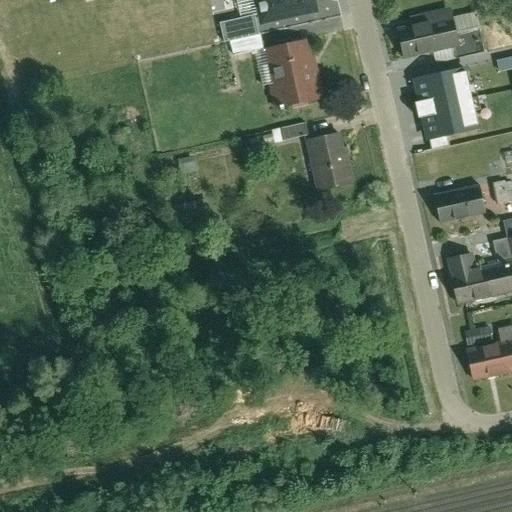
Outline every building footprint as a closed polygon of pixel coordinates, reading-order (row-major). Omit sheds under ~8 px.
[(256,0),(260,20),(320,8),(318,0),(256,0)] [(448,4),(413,12),(415,22),(392,27),(399,57),(454,45),(457,44),(455,35),(448,4)] [(256,12),(219,21),(224,40),(228,39),(261,31),(256,12)] [(480,30),(455,35),(457,44),(454,45),(457,59),(485,52),(480,30)] [(264,46),(261,31),(228,39),(232,54),(264,46)] [(309,39),(269,48),(277,84),(268,85),(273,108),(326,97),(316,51),(312,52),(309,39)] [(498,94),(481,98),(486,120),(503,116),(498,94)] [(467,101),(416,112),(421,140),(468,131),(473,130),(473,128),(467,101)] [(280,140),(308,134),(305,121),(277,127),(280,140)] [(491,124),(473,128),(473,130),(468,131),(471,142),(494,137),(491,124)] [(345,147),(341,130),(304,138),(315,191),(356,182),(348,147),(345,147)] [(505,180),(494,182),(498,202),(511,199),(511,189),(507,190),(505,180)] [(486,211),(480,184),(435,194),(440,221),(486,211)] [(511,260),(479,268),(475,250),(447,257),(457,301),(511,288),(511,260)] [(511,337),(467,347),(474,379),(511,370),(511,337)]
